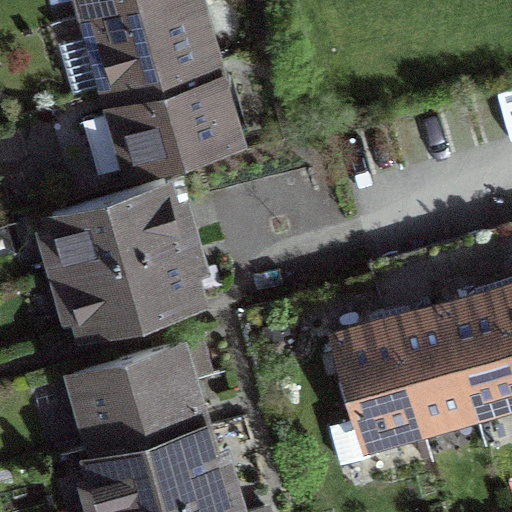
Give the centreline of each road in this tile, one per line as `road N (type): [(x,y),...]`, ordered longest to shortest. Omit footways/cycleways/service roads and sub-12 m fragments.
road 1 (residential): [(0,366),(224,301),(247,269),(332,244)]
road 2 (residential): [(332,244),(261,0)]
road 3 (residential): [(332,244),(511,188)]
